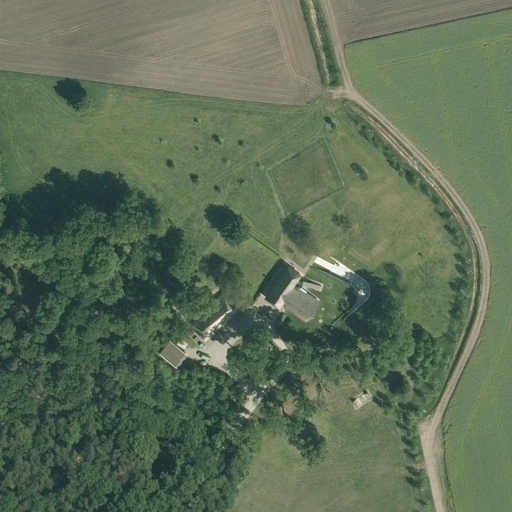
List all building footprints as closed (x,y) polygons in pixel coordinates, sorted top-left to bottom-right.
[(73,239),(58,231),(55,237),(70,245),(73,239)] [(97,273),(110,271),(107,261),(94,264),(97,273)] [(305,319),(319,299),(294,282),(300,274),(287,265),(264,296),(277,305),(280,302),(305,319)] [(203,339),(238,308),(223,291),(198,314),(199,315),(190,324),(203,339)] [(267,314),(273,322),(280,317),(274,309),(267,314)] [(175,364),(186,349),(189,345),(173,333),(159,352),(175,364)]
